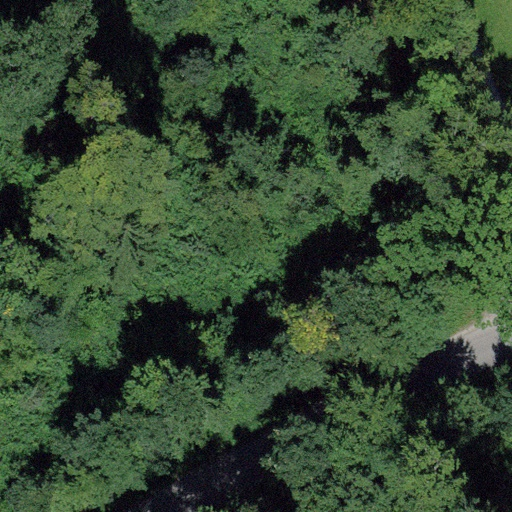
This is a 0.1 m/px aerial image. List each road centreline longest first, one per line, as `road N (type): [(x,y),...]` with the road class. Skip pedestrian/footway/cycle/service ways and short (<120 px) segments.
road 1 (unclassified): [(511,345),(219,511)]
road 2 (track): [(468,0),(511,127)]
